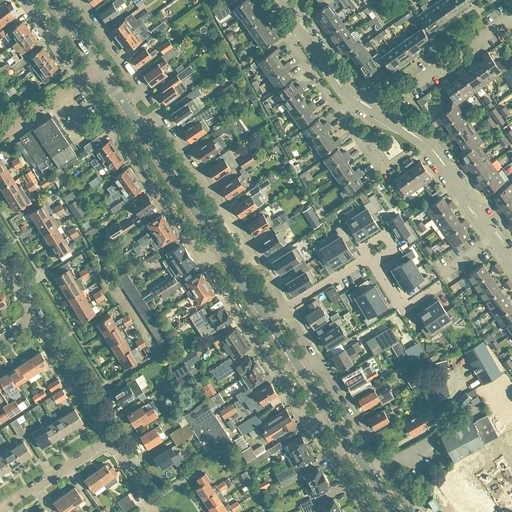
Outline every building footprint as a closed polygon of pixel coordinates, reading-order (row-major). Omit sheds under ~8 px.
[(124,8),(121,4),(125,1),(123,0),(116,0),(99,13),(106,22),(124,8)] [(242,18),(257,7),(251,0),(245,0),(234,8),(242,18)] [(459,10),(452,0),(440,0),(438,2),(449,17),(459,10)] [(469,3),(468,0),(467,0),(452,0),(459,10),(469,3)] [(212,9),(216,15),(228,6),(224,1),(212,9)] [(449,17),(438,2),(428,9),(439,24),(449,17)] [(0,27),(15,16),(13,13),(16,11),(11,3),(7,5),(5,3),(0,7),(0,27)] [(321,24),(336,14),(329,4),(323,8),(323,7),(313,14),(321,24)] [(439,24),(428,9),(425,4),(421,7),(424,12),(418,16),(429,31),(439,24)] [(231,11),(228,6),(216,15),(219,20),(231,11)] [(343,18),(352,12),(348,6),(339,12),(343,18)] [(249,28),(264,18),(257,7),(242,18),(249,28)] [(119,40),(139,26),(144,22),(140,17),(137,20),(132,13),(124,19),(125,20),(112,30),(112,31),(112,32),(115,36),(116,36),(119,40)] [(328,34),(343,24),(336,14),(321,24),(328,34)] [(256,38),(271,28),(264,18),(249,28),(256,38)] [(12,44),(30,31),(29,29),(30,28),(28,26),(27,25),(23,20),(6,33),(7,33),(6,34),(3,29),(0,31),(0,38),(4,36),(11,45),(12,44)] [(376,24),(375,27),(377,30),(383,26),(379,21),(376,24)] [(162,22),(153,28),(144,35),(148,40),(166,27),(162,22)] [(335,45),(355,31),(351,25),(346,29),(343,24),(328,34),(335,45)] [(127,50),(144,38),(139,31),(142,29),(139,26),(119,40),(122,44),(122,46),(124,49),(126,49),(127,50)] [(263,49),(278,38),(271,28),(256,38),(263,49)] [(432,44),(422,28),(411,36),(422,51),(432,44)] [(38,41),(34,35),(34,34),(32,32),(31,31),(30,31),(12,44),(15,48),(14,49),(20,50),(22,52),(25,50),(26,50),(38,41)] [(357,44),(360,41),(362,40),(355,31),(335,45),(342,55),(348,50),(357,44)] [(422,51),(411,36),(401,43),(412,58),(422,51)] [(164,53),(173,46),(169,39),(159,47),(164,53)] [(371,57),(360,41),(357,44),(348,50),(359,66),(371,57)] [(412,58),(401,43),(391,50),(402,65),(412,58)] [(167,75),(163,69),(169,65),(166,61),(179,52),(174,46),(162,56),(165,60),(144,75),(148,79),(148,81),(150,84),(151,84),(152,85),(167,75)] [(31,72),(34,69),(50,57),(49,56),(49,55),(48,53),(47,52),(43,47),(27,59),(30,64),(27,66),(31,72)] [(152,56),(158,52),(156,50),(155,51),(154,50),(150,53),(146,48),(132,58),(135,62),(134,62),(136,66),(138,65),(138,67),(152,57),(152,56)] [(264,71),(279,60),(276,55),(280,52),(278,48),(258,62),(257,60),(250,64),(253,69),(260,64),(264,71)] [(402,65),(391,50),(381,57),(385,63),(392,72),(402,65)] [(502,72),(504,63),(494,61),(487,51),(482,55),(485,59),(481,62),(493,78),(502,72)] [(369,74),(385,63),(381,57),(378,52),(371,57),(359,66),(366,76),(364,78),(367,81),(372,78),(369,74)] [(15,71),(27,63),(23,57),(11,66),(10,66),(11,66),(15,71)] [(50,73),(58,67),(54,62),(54,61),(52,58),(51,58),(50,57),(34,69),(44,83),(53,77),(50,73)] [(270,79),(290,65),(287,62),(283,65),(279,60),(264,71),(270,79)] [(493,78),(481,62),(475,66),(472,61),(469,64),(472,68),(484,85),(493,78)] [(182,63),(175,68),(178,73),(185,68),(182,63)] [(508,81),(511,78),(511,64),(504,63),(502,72),(508,81)] [(0,74),(11,66),(10,66),(11,66),(9,64),(6,64),(1,67),(0,67),(0,74)] [(159,86),(162,90),(158,94),(162,99),(160,100),(163,104),(165,103),(166,105),(180,94),(180,93),(186,88),(180,80),(193,70),(189,65),(185,68),(178,73),(159,86)] [(276,88),(291,77),(287,72),(292,69),(290,65),(270,79),(276,88)] [(472,68),(466,72),(463,68),(460,70),(475,91),(484,85),(472,68)] [(475,91),(460,70),(457,72),(460,77),(453,81),(465,98),(475,91)] [(465,98),(453,81),(450,84),(447,79),(442,83),(449,93),(447,103),(457,104),(465,98)] [(232,82),(224,88),(228,94),(236,89),(232,82)] [(282,101),(302,88),(300,84),(295,88),(291,82),(276,93),(282,101)] [(37,83),(29,88),(33,94),(41,88),(37,83)] [(503,87),(496,92),(499,96),(506,91),(503,87)] [(180,122),(182,126),(192,119),(202,113),(199,109),(205,105),(198,95),(201,93),(197,88),(176,103),(179,107),(171,113),(178,124),(180,122)] [(288,110),(303,99),(300,94),(304,91),(302,88),(282,101),(288,110)] [(294,118),(314,105),(311,101),(307,104),(303,99),(288,110),(294,118)] [(463,113),(457,104),(447,103),(445,112),(435,119),(439,124),(443,121),(446,125),(463,113)] [(300,127),(315,116),(312,111),(316,108),(314,105),(294,118),(300,127)] [(202,113),(192,119),(195,124),(184,132),(187,136),(187,138),(189,140),(190,140),(191,142),(210,129),(203,119),(215,111),(212,106),(202,113)] [(448,137),(469,122),(463,113),(446,125),(450,131),(446,134),(448,137)] [(23,155),(61,130),(51,116),(20,137),(21,139),(15,143),(23,155)] [(237,117),(228,123),(232,129),(234,128),(240,136),(247,131),(237,117)] [(310,138),(329,125),(327,121),(322,125),(318,119),(299,133),(301,137),(306,134),(310,138)] [(213,127),(213,128),(213,129),(214,130),(215,130),(216,130),(223,125),(224,125),(224,124),(224,123),(224,122),(223,122),(223,121),(222,121),(221,121),(220,121),(213,125),(213,126),(213,127)] [(459,144),(476,132),(469,122),(448,137),(450,141),(455,137),(459,144)] [(216,138),(227,130),(229,131),(232,129),(228,123),(213,133),(216,138)] [(311,150),(316,147),(330,136),(327,131),(331,128),(329,125),(310,138),(313,143),(309,146),(311,150)] [(52,155),(69,143),(61,130),(23,155),(25,158),(27,157),(33,167),(44,160),(52,155)] [(478,145),(483,141),(476,132),(459,144),(463,150),(459,153),(461,156),(478,144),(478,145)] [(322,155),(341,142),(339,138),(334,141),(330,136),(316,147),(322,155)] [(204,161),(223,148),(217,139),(215,140),(214,138),(197,150),(200,155),(200,156),(202,159),(203,159),(204,161)] [(99,162),(116,150),(113,146),(114,146),(111,141),(110,141),(109,140),(99,147),(95,143),(87,149),(90,153),(92,152),(96,158),(90,161),(94,166),(96,165),(99,162)] [(46,176),(50,173),(60,166),(77,155),(69,143),(52,155),(44,160),(47,164),(41,169),(46,176)] [(485,153),(478,145),(478,144),(461,156),(466,162),(461,165),(463,168),(485,153)] [(329,168),(349,154),(347,151),(342,154),(338,149),(323,159),(329,168)] [(106,172),(123,161),(122,159),(123,159),(120,154),(119,155),(116,150),(99,162),(96,165),(94,166),(97,171),(102,167),(106,172)] [(228,150),(216,158),(218,163),(209,169),(217,179),(238,164),(228,150)] [(474,175),(491,163),(485,153),(463,168),(466,172),(470,169),(474,175)] [(264,154),(240,170),(243,175),(267,159),(264,154)] [(335,176),(350,166),(347,161),(351,157),(349,154),(329,168),(335,176)] [(243,167),(255,160),(251,155),(240,162),(243,167)] [(0,173),(10,168),(3,157),(0,158),(0,173)] [(432,178),(421,161),(412,167),(424,184),(432,178)] [(477,187),(498,172),(491,163),(474,175),(479,181),(474,184),(477,187)] [(54,178),(64,172),(60,166),(50,173),(54,178)] [(341,185),(361,171),(358,168),(354,171),(350,166),(335,176),(341,185)] [(135,177),(132,173),(133,172),(130,168),(129,168),(128,167),(114,177),(118,182),(115,184),(118,189),(135,177)] [(424,184),(412,167),(403,173),(415,190),(424,184)] [(14,180),(10,173),(12,172),(10,168),(0,173),(0,185),(1,188),(14,180)] [(367,180),(362,183),(359,178),(363,174),(361,171),(341,185),(344,189),(340,192),(346,200),(370,184),(367,180)] [(488,194),(505,182),(498,172),(477,187),(479,190),(483,187),(488,194)] [(415,190),(403,173),(395,180),(398,184),(395,187),(403,199),(415,190)] [(229,198),(245,188),(248,185),(244,179),(242,180),(239,176),(222,187),(226,192),(225,194),(227,196),(228,196),(229,198)] [(128,197),(142,187),(142,186),(139,181),(138,181),(135,177),(118,189),(121,194),(124,192),(128,197)] [(242,217),(260,205),(255,198),(253,199),(251,196),(271,183),(268,178),(246,193),(249,197),(235,206),(238,211),(238,212),(240,215),(241,215),(242,217)] [(28,187),(34,183),(32,179),(25,183),(28,187)] [(23,190),(21,186),(19,187),(14,180),(1,188),(8,199),(23,190)] [(496,209),(511,197),(511,186),(510,184),(493,196),(498,203),(494,206),(496,209)] [(379,191),(385,202),(391,199),(384,188),(379,191)] [(31,203),(23,190),(8,199),(15,210),(21,206),(23,208),(31,203)] [(74,191),(64,198),(68,205),(78,198),(74,191)] [(364,204),(366,209),(357,214),(368,233),(369,233),(370,234),(377,230),(376,228),(378,227),(371,215),(383,208),(374,194),(368,197),(370,201),(364,204)] [(140,216),(154,206),(153,204),(154,202),(152,200),(150,199),(147,195),(138,201),(137,201),(129,206),(133,212),(136,210),(140,216)] [(432,218),(454,203),(452,200),(447,203),(442,197),(426,209),(432,218)] [(507,215),(511,211),(511,197),(496,209),(498,212),(503,209),(507,215)] [(86,212),(78,199),(68,205),(70,208),(76,218),(86,212)] [(123,200),(110,209),(113,213),(126,205),(123,200)] [(439,228),(456,216),(452,210),(456,207),(454,203),(432,218),(439,228)] [(37,224),(52,215),(50,210),(47,211),(43,205),(30,212),(37,224)] [(57,212),(59,215),(70,208),(68,205),(63,208),(57,212)] [(344,228),(345,231),(351,227),(358,239),(361,238),(361,239),(368,235),(367,234),(368,233),(357,214),(356,212),(346,218),(345,216),(339,220),(344,228)] [(139,244),(169,225),(167,221),(164,216),(163,216),(162,214),(148,224),(152,230),(146,234),(146,235),(137,241),(139,244)] [(271,224),(274,229),(284,223),(278,215),(272,219),(269,215),(266,217),(264,214),(248,225),(251,229),(249,230),(253,235),(254,234),(255,235),(271,224)] [(37,224),(44,235),(57,227),(53,220),(55,218),(54,218),(52,215),(37,224)] [(321,224),(316,215),(309,220),(314,228),(321,224)] [(403,222),(398,215),(387,222),(399,240),(406,236),(410,243),(418,238),(407,220),(403,222)] [(446,237),(467,222),(465,219),(460,222),(456,216),(439,228),(446,237)] [(112,239),(135,225),(132,220),(121,226),(119,222),(106,229),(112,239)] [(289,220),(284,223),(274,229),(277,233),(260,244),(263,249),(262,249),(265,254),(266,253),(267,254),(286,242),(282,236),(285,234),(283,231),(292,225),(289,220)] [(452,247),(469,235),(465,228),(469,225),(467,222),(446,237),(452,247)] [(162,244),(176,235),(175,234),(175,232),(172,228),(169,225),(139,244),(142,248),(151,242),(155,250),(163,245),(162,244)] [(66,236),(63,233),(61,234),(57,227),(44,235),(51,246),(66,236)] [(344,228),(338,232),(340,236),(331,242),(342,261),(343,260),(344,262),(351,258),(350,256),(353,255),(345,243),(351,239),(345,231),(344,228)] [(79,234),(77,230),(70,234),(73,238),(79,234)] [(70,249),(66,242),(68,241),(66,236),(51,246),(58,257),(70,249)] [(319,244),(313,248),(319,259),(325,255),(332,267),(335,266),(336,267),(342,263),(341,262),(342,261),(331,242),(321,248),(319,244)] [(167,268),(188,253),(184,247),(182,248),(180,244),(164,254),(167,258),(162,261),(167,268)] [(105,245),(95,251),(98,257),(108,250),(105,245)] [(279,270),(280,273),(292,265),(295,270),(306,264),(296,247),(273,261),(274,264),(273,265),(277,271),(279,270)] [(396,280),(398,279),(398,280),(417,268),(411,259),(415,256),(411,250),(401,257),(404,262),(392,270),(393,272),(392,273),(396,280)] [(149,263),(160,256),(158,252),(147,259),(149,263)] [(166,289),(178,281),(175,277),(193,265),(191,261),(193,260),(188,253),(167,268),(172,277),(154,288),(158,294),(166,289)] [(428,261),(424,264),(428,271),(433,268),(428,261)] [(78,279),(75,274),(72,276),(68,269),(65,263),(56,269),(60,274),(56,277),(62,288),(78,279)] [(295,270),(299,276),(287,283),(288,285),(286,286),(291,293),(292,292),(294,295),(317,280),(306,264),(295,270)] [(472,285),(489,273),(483,264),(466,276),(472,285)] [(423,278),(417,268),(398,280),(399,281),(397,281),(402,288),(403,287),(404,290),(417,282),(420,288),(431,281),(427,275),(423,278)] [(130,278),(126,272),(118,278),(121,283),(130,278)] [(207,283),(204,278),(204,277),(203,274),(201,274),(200,272),(186,281),(187,282),(183,284),(186,290),(189,289),(191,293),(207,283)] [(478,293),(495,281),(489,273),(472,285),(478,293)] [(125,289),(134,284),(130,278),(121,283),(125,289)] [(82,291),(78,284),(80,282),(78,279),(62,288),(69,299),(82,291)] [(179,281),(178,281),(166,289),(169,294),(182,286),(179,281)] [(484,302),(501,290),(495,281),(478,293),(484,302)] [(214,293),(213,292),(213,291),(212,288),(210,287),(207,283),(191,293),(194,297),(196,296),(200,302),(214,293)] [(129,295),(137,289),(134,284),(125,289),(129,295)] [(380,296),(380,295),(381,294),(377,287),(376,288),(374,286),(362,293),(359,288),(348,294),(352,300),(353,299),(359,309),(362,308),(362,307),(380,296)] [(330,290),(326,292),(333,302),(334,304),(340,300),(339,298),(333,288),(330,290)] [(141,295),(137,289),(129,295),(132,301),(141,295)] [(99,290),(93,294),(95,298),(102,294),(99,290)] [(490,310),(507,298),(501,290),(484,302),(490,310)] [(91,301),(89,297),(86,298),(82,291),(69,299),(76,310),(91,301)] [(145,301),(142,296),(141,295),(132,301),(136,307),(145,301)] [(387,306),(385,303),(387,302),(383,296),(381,297),(380,296),(362,307),(362,308),(367,317),(363,319),(367,325),(378,319),(375,313),(387,306)] [(496,318),(511,306),(511,305),(507,298),(490,310),(496,318)] [(328,318),(316,299),(308,304),(313,311),(306,316),(314,327),(328,318)] [(438,300),(435,301),(434,300),(428,305),(429,306),(428,307),(444,329),(459,318),(451,308),(446,311),(438,300)] [(95,313),(91,307),(94,305),(91,301),(76,310),(83,321),(95,313)] [(149,307),(146,302),(145,302),(145,301),(136,307),(140,312),(149,307)] [(190,315),(197,310),(194,306),(187,310),(186,308),(181,312),(185,318),(186,318),(190,315)] [(428,307),(427,307),(426,306),(420,310),(421,312),(418,314),(427,325),(421,329),(429,339),(444,329),(428,307)] [(504,325),(511,319),(511,306),(496,318),(502,327),(504,325)] [(152,312),(149,307),(140,312),(144,318),(152,312)] [(223,313),(220,308),(206,317),(200,308),(197,310),(190,315),(186,318),(189,323),(192,321),(194,325),(201,320),(209,333),(217,328),(217,329),(232,320),(226,311),(223,313)] [(153,313),(152,312),(144,318),(147,324),(156,318),(155,317),(153,313)] [(337,312),(330,317),(333,321),(340,317),(337,312)] [(115,322),(111,316),(110,316),(109,314),(103,318),(104,320),(98,323),(105,334),(130,319),(130,318),(124,322),(120,325),(117,320),(115,322)] [(329,323),(332,329),(320,336),(322,339),(320,340),(324,346),(326,346),(327,348),(346,336),(339,325),(343,322),(340,317),(333,321),(329,323)] [(160,324),(156,318),(147,324),(151,329),(160,324)] [(128,335),(123,328),(127,326),(126,326),(132,322),(130,319),(105,334),(111,345),(124,337),(124,338),(128,335)] [(163,330),(160,324),(151,329),(155,335),(163,330)] [(375,355),(399,340),(391,327),(366,341),(375,355)] [(220,351),(241,338),(239,333),(239,332),(237,329),(236,329),(235,328),(221,337),(225,343),(218,347),(220,351)] [(167,335),(163,330),(155,335),(159,341),(167,335)] [(171,341),(167,335),(159,341),(158,341),(162,347),(171,341)] [(190,371),(195,368),(195,367),(192,362),(200,357),(199,355),(209,348),(208,347),(218,340),(215,335),(205,341),(205,342),(194,349),(182,357),(186,365),(189,370),(190,371)] [(133,347),(131,343),(129,345),(124,338),(124,337),(111,345),(118,356),(133,347)] [(234,357),(248,348),(247,347),(248,345),(246,343),(244,342),(241,338),(220,351),(223,355),(230,351),(234,357)] [(147,345),(144,341),(138,345),(133,347),(118,356),(125,367),(139,359),(140,361),(145,358),(140,350),(147,345)] [(501,373),(483,341),(465,351),(483,384),(501,373)] [(351,360),(359,356),(354,346),(346,351),(345,349),(333,356),(341,370),(353,363),(351,360)] [(49,364),(41,352),(30,358),(38,371),(49,364)] [(407,355),(395,362),(398,368),(410,361),(407,355)] [(243,376),(249,372),(261,365),(257,359),(255,360),(253,357),(251,359),(249,357),(236,366),(239,371),(243,376)] [(38,371),(30,358),(20,365),(28,378),(38,371)] [(211,369),(215,375),(232,364),(232,363),(233,363),(230,359),(220,365),(220,364),(211,369)] [(450,397),(442,369),(449,367),(447,360),(430,365),(440,400),(450,397)] [(236,370),(232,364),(215,375),(219,381),(236,370)] [(17,384),(28,378),(20,365),(9,372),(17,384)] [(174,372),(177,377),(178,376),(189,370),(186,365),(174,372)] [(252,395),(254,394),(249,387),(263,378),(261,376),(264,374),(263,372),(264,371),(261,365),(249,372),(243,376),(247,383),(242,386),(244,388),(239,391),(242,396),(238,399),(240,403),(247,398),(249,396),(252,395)] [(352,390),(370,380),(378,375),(375,369),(371,372),(368,366),(346,379),(352,390)] [(190,371),(189,370),(178,376),(182,382),(193,375),(190,371)] [(19,387),(17,384),(9,372),(0,377),(0,380),(10,397),(21,390),(19,387)] [(409,389),(419,385),(415,376),(405,380),(409,389)] [(143,391),(135,377),(127,382),(128,385),(115,393),(122,404),(133,397),(134,400),(140,396),(138,394),(143,391)] [(51,391),(62,384),(58,378),(47,385),(51,391)] [(378,387),(375,382),(366,387),(365,388),(366,391),(367,392),(358,398),(359,400),(361,404),(362,404),(364,409),(380,400),(383,404),(388,401),(394,397),(389,388),(377,394),(374,389),(378,387)] [(271,408),(282,401),(270,383),(254,394),(252,395),(249,396),(247,398),(250,403),(258,398),(262,404),(266,401),(271,408)] [(67,396),(62,389),(53,395),(57,402),(67,396)] [(478,396),(474,389),(466,393),(465,392),(457,401),(463,407),(470,400),(478,396)] [(184,415),(192,429),(214,414),(210,408),(216,405),(211,397),(196,407),(184,415)] [(465,405),(471,416),(482,410),(476,399),(465,405)] [(14,400),(9,404),(15,414),(21,410),(14,400)] [(390,420),(386,414),(393,410),(388,401),(383,404),(385,408),(368,418),(375,429),(390,420)] [(224,419),(237,411),(232,403),(219,411),(224,419)] [(10,418),(15,414),(9,404),(3,407),(10,418)] [(158,415),(153,407),(149,410),(145,404),(128,414),(135,425),(142,421),(144,423),(158,415)] [(84,422),(75,408),(64,414),(73,429),(84,422)] [(270,439),(295,423),(286,408),(249,432),(252,437),(262,431),(266,438),(267,439),(269,439),(270,439)] [(426,425),(436,419),(430,409),(420,415),(420,414),(405,423),(413,435),(427,426),(426,425)] [(32,415),(29,410),(23,414),(26,419),(32,415)] [(73,429),(64,414),(54,421),(63,435),(73,429)] [(233,442),(214,414),(192,429),(210,456),(233,442)] [(184,425),(170,434),(173,439),(191,428),(183,415),(179,418),(184,425)] [(471,423),(444,436),(445,439),(447,442),(446,443),(445,447),(447,452),(451,453),(452,453),(455,458),(459,456),(481,445),(482,444),(498,436),(489,418),(487,415),(476,420),(477,421),(471,424),(471,423)] [(25,433),(16,419),(11,423),(20,436),(25,433)] [(63,435),(54,421),(44,427),(53,442),(63,435)] [(162,439),(158,433),(162,431),(159,425),(155,428),(155,427),(141,436),(148,447),(162,439)] [(53,442),(44,427),(33,434),(42,448),(53,442)] [(194,433),(191,428),(173,439),(176,444),(194,433)] [(461,466),(440,481),(443,487),(448,492),(451,499),(456,503),(459,510),(461,511),(490,511),(496,508),(493,502),(488,497),(485,491),(480,486),(477,480),(472,475),(484,467),(487,470),(493,465),(491,461),(503,453),(506,458),(511,463),(511,465),(511,428),(500,438),(498,436),(482,444),(481,445),(459,456),(455,458),(461,466)] [(242,436),(234,440),(241,451),(248,446),(242,436)] [(307,446),(305,442),(307,442),(304,436),(302,437),(302,436),(287,444),(290,450),(285,453),(287,457),(291,455),(307,447),(307,446)] [(33,455),(23,440),(13,447),(22,461),(33,455)] [(273,452),(282,446),(279,442),(270,448),(273,452)] [(262,444),(253,450),(256,455),(257,456),(266,451),(262,444)] [(241,451),(247,461),(256,455),(253,450),(250,445),(248,446),(241,451)] [(22,461),(13,447),(3,453),(12,468),(22,461)] [(185,461),(179,452),(176,454),(172,447),(168,449),(154,457),(161,469),(174,460),(178,466),(185,461)] [(291,455),(296,466),(313,458),(310,453),(311,451),(309,448),(307,448),(307,447),(291,455)] [(257,456),(248,462),(251,466),(273,452),(270,448),(266,451),(257,456)] [(12,468),(3,453),(0,455),(0,471),(2,474),(12,468)] [(117,474),(112,466),(109,469),(105,464),(95,471),(104,484),(117,474)] [(276,474),(280,481),(296,472),(292,465),(276,474)] [(325,477),(322,471),(321,472),(318,467),(302,475),(305,481),(306,480),(309,485),(325,477)] [(104,484),(95,471),(85,479),(94,491),(104,484)] [(218,488),(216,485),(215,484),(211,486),(207,481),(210,479),(205,472),(197,478),(201,484),(196,488),(203,498),(214,491),(218,488)] [(298,477),(296,472),(280,481),(282,485),(298,477)] [(329,488),(327,484),(328,483),(325,477),(309,485),(308,486),(313,497),(329,488)] [(84,498),(82,496),(75,486),(65,494),(74,506),(73,506),(77,511),(81,511),(83,511),(78,503),(84,498)] [(221,501),(214,491),(203,498),(210,508),(221,501)] [(74,506),(65,494),(54,501),(61,511),(65,511),(69,509),(70,511),(76,511),(77,511),(73,506),(74,506)] [(339,508),(340,507),(339,504),(337,503),(334,498),(318,507),(321,511),(322,511),(333,511),(340,509),(339,508)] [(124,511),(135,505),(131,499),(120,506),(124,511)] [(312,503),(310,499),(300,504),(303,508),(312,503)] [(225,511),(228,511),(232,508),(230,505),(228,503),(224,506),(221,501),(210,508),(212,511),(225,511)] [(307,511),(315,508),(312,503),(303,508),(304,511),(307,511)]
